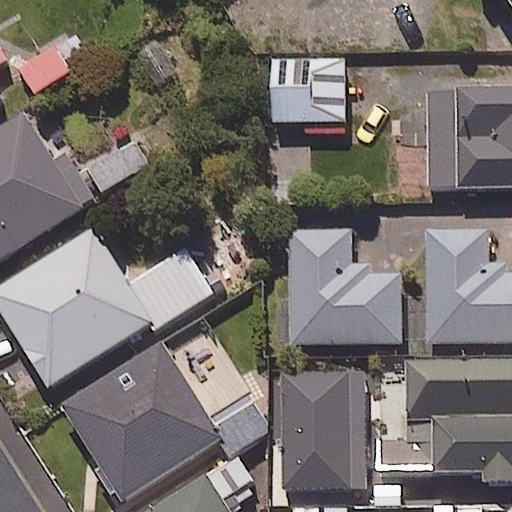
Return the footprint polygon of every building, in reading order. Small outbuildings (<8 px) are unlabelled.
[(511,0),(501,0),(511,16),(511,0)] [(0,110),(6,106),(0,96),(0,73),(11,67),(0,48),(0,110)] [(75,78),(60,52),(23,74),(39,100),(75,78)] [(349,65),(279,68),(281,128),(351,125),(349,65)] [(511,96),(434,97),(435,196),(511,195),(511,96)] [(72,187),(31,121),(0,140),(0,270),(101,208),(84,180),(72,187)] [(153,169),(135,139),(89,168),(107,198),(153,169)] [(135,291),(101,235),(0,297),(0,301),(57,393),(156,332),(159,337),(219,300),(192,256),(135,291)] [(374,267),(356,267),(356,236),(296,237),(297,350),(406,349),(405,278),(375,278),(374,267)] [(510,266),(494,267),(493,236),(433,237),(434,348),(511,347),(511,280),(510,280),(510,266)] [(220,431),(170,350),(70,412),(129,507),(221,450),(230,465),(276,436),(258,408),(220,431)] [(511,367),(417,371),(417,379),(389,380),(391,446),(380,447),(381,477),(407,476),(407,496),(434,495),(434,482),(489,480),(490,496),(511,494),(511,367)] [(369,379),(287,380),(288,496),(370,495),(369,379)] [(259,489),(243,463),(162,511),(232,511),(230,507),(259,489)]
